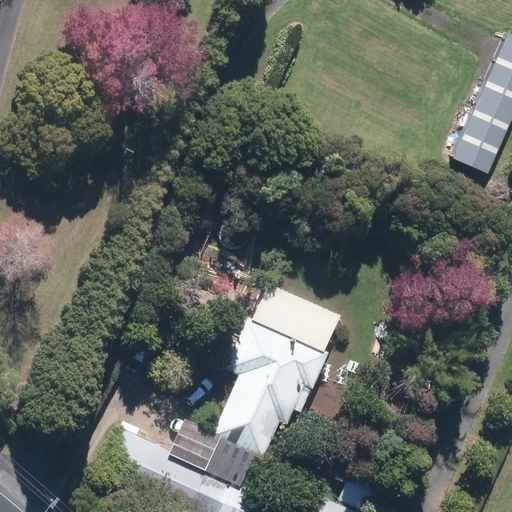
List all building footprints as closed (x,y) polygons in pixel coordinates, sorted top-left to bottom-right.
[(448,157),(484,172),(511,107),(511,38),(501,34),(448,157)] [(229,127),(219,151),(247,162),(257,138),(229,127)] [(281,147),(270,171),(312,192),(324,167),(281,147)] [(207,434),(260,457),(277,419),(284,422),(291,407),(298,410),(325,350),(244,314),(220,367),(234,374),(207,434)] [(93,486),(149,511),(211,511),(229,476),(205,465),(216,440),(182,424),(170,451),(119,428),(93,486)] [(345,497),(369,509),(385,477),(360,466),(345,497)] [(346,504),(344,503),(341,502),(337,501),(333,501),(330,501),(326,502),(323,504),(320,506),(317,508),(315,511),(352,511),(350,508),(347,505),(346,504)]
